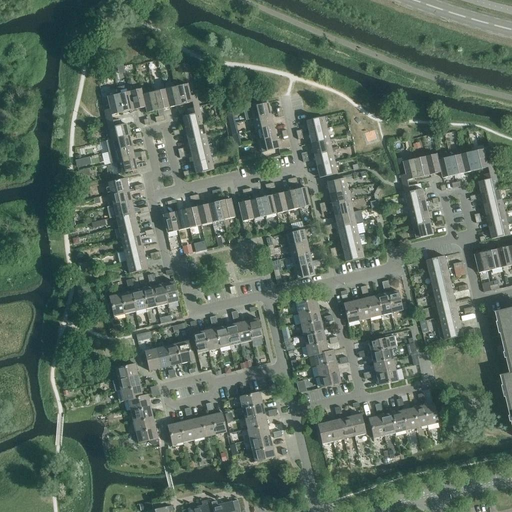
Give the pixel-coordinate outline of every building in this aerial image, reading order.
[(188,84),(176,87),(180,105),(192,102),(191,96),(188,84)] [(176,87),(165,89),(169,108),(180,105),(176,87)] [(141,89),(130,92),(134,110),(145,107),(142,95),(143,95),(141,89)] [(165,89),(154,92),(158,110),(169,108),(165,89)] [(130,92),(118,94),(123,113),(134,110),(130,92)] [(154,92),(143,95),(142,95),(145,107),(146,113),(158,110),(154,92)] [(107,97),(110,109),(111,115),(123,113),(118,94),(107,97)] [(246,120),(252,119),(270,115),(268,103),(250,107),(243,109),(246,120)] [(182,117),(185,129),(203,124),(200,113),(195,114),(189,115),(182,117)] [(252,119),(255,130),(273,126),(270,115),(252,119)] [(306,121),(309,133),(327,128),(324,117),(306,121)] [(108,128),(111,140),(129,136),(126,124),(120,126),(114,127),(108,128)] [(185,129),(188,140),(206,136),(203,124),(185,129)] [(255,130),(258,141),(276,137),(273,126),(255,130)] [(309,133),(311,144),(329,140),(327,128),(309,133)] [(111,140),(113,151),(132,147),(129,136),(111,140)] [(188,140),(190,151),(208,147),(206,136),(188,140)] [(276,137),(258,141),(260,153),(279,149),(276,137)] [(311,144),(314,155),(332,151),(329,140),(311,144)] [(113,151),(109,152),(111,164),(116,162),(134,158),(141,157),(140,154),(134,155),(132,147),(113,151)] [(190,151),(193,162),(211,158),(208,147),(190,151)] [(485,149),(473,152),(477,170),(489,168),(495,166),(493,160),(488,162),(485,149)] [(314,155),(317,167),(335,162),(332,151),(314,155)] [(473,152),(462,155),(466,173),(477,170),(473,152)] [(240,163),(256,159),(254,153),(239,157),(240,163)] [(438,154),(427,157),(431,175),(442,173),(442,172),(439,160),(440,160),(438,154)] [(462,155),(451,157),(455,176),(466,173),(462,155)] [(427,157),(415,160),(420,178),(431,175),(427,157)] [(451,157),(440,160),(439,160),(442,172),(442,173),(443,178),(455,176),(451,157)] [(134,158),(116,162),(119,174),(137,170),(134,158)] [(211,158),(193,162),(196,174),(214,170),(211,158)] [(420,178),(415,160),(404,162),(407,175),(401,176),(402,182),(408,180),(420,178)] [(335,162),(317,167),(319,178),(338,174),(335,162)] [(326,183),(329,194),(347,190),(345,178),(326,183)] [(479,182),(482,194),(500,189),(497,178),(492,179),(486,181),(479,182)] [(108,183),(111,194),(129,190),(126,179),(108,183)] [(306,187),(295,190),(299,208),(310,206),(306,187)] [(405,193),(408,205),(426,201),(423,189),(417,191),(411,192),(405,193)] [(482,194),(485,205),(503,201),(500,189),(482,194)] [(111,194),(113,206),(131,201),(129,193),(129,190),(111,194)] [(295,190),(283,193),(288,211),(299,208),(295,190)] [(329,194),(332,205),(350,201),(347,190),(329,194)] [(283,193),(272,195),(276,214),(288,211),(283,193)] [(272,195),(261,198),(265,216),(276,214),(272,195)] [(261,198),(249,201),(254,219),(265,216),(261,198)] [(231,199),(219,202),(223,220),(235,217),(231,199)] [(113,206),(116,217),(134,213),(131,201),(113,206)] [(254,219),(249,201),(238,204),(242,222),(254,219)] [(332,205),(335,217),(353,212),(350,201),(332,205)] [(408,205),(411,216),(429,212),(426,201),(408,205)] [(485,205),(487,216),(505,212),(503,201),(485,205)] [(219,202),(208,204),(212,223),(223,220),(219,202)] [(208,204),(196,207),(201,225),(212,223),(208,204)] [(196,207),(185,210),(190,228),(201,225),(196,207)] [(185,210),(174,213),(178,231),(190,228),(185,210)] [(335,217),(337,228),(355,224),(353,212),(335,217)] [(411,216),(413,228),(432,223),(429,212),(411,216)] [(487,216),(490,228),(508,223),(505,212),(487,216)] [(116,217),(119,228),(137,224),(134,213),(116,217)] [(178,231),(174,213),(162,215),(167,233),(178,231)] [(432,223),(413,228),(416,239),(434,235),(432,223)] [(508,223),(490,228),(493,239),(511,235),(508,223)] [(119,228),(121,239),(139,235),(137,224),(119,228)] [(337,228),(340,239),(358,235),(355,224),(337,228)] [(286,234),(288,246),(307,241),(304,230),(286,234)] [(121,239),(124,251),(142,246),(139,235),(121,239)] [(340,239),(343,251),(361,246),(358,235),(340,239)] [(288,246),(291,257),(309,253),(307,241),(288,246)] [(173,247),(170,248),(172,254),(183,251),(181,245),(173,247)] [(191,245),(182,247),(184,255),(193,253),(191,245)] [(124,251),(126,262),(145,258),(142,246),(124,251)] [(361,246),(343,251),(345,262),(364,258),(361,246)] [(511,258),(509,247),(498,250),(502,268),(511,265),(511,258)] [(498,250),(487,252),(491,270),(502,268),(498,250)] [(491,270),(487,252),(475,255),(479,273),(491,270)] [(291,257),(294,268),(312,264),(309,253),(291,257)] [(427,261),(430,272),(448,268),(445,256),(427,261)] [(145,258),(126,262),(129,274),(147,269),(145,258)] [(312,264),(294,268),(296,280),(315,276),(312,264)] [(430,272),(432,283),(451,279),(448,268),(430,272)] [(432,283),(435,295),(453,290),(451,279),(432,283)] [(174,282),(163,284),(167,304),(179,301),(174,282)] [(163,284),(152,287),(157,307),(167,304),(163,284)] [(152,287),(141,289),(146,309),(157,307),(152,287)] [(141,289),(131,292),(135,312),(146,309),(141,289)] [(435,295),(438,306),(456,302),(453,290),(435,295)] [(398,291),(386,293),(391,313),(402,311),(398,291)] [(131,292),(120,294),(125,314),(135,312),(131,292)] [(386,293),(376,296),(380,316),(391,313),(386,293)] [(125,314),(120,294),(109,297),(113,317),(125,314)] [(376,296),(365,299),(370,318),(380,316),(376,296)] [(296,303),(298,314),(318,309),(315,298),(296,303)] [(365,299),(354,301),(359,321),(370,318),(365,299)] [(359,321),(354,301),(343,304),(348,324),(359,321)] [(438,306),(440,317),(459,313),(456,302),(438,306)] [(511,308),(496,312),(496,313),(500,312),(511,364),(511,373),(501,376),(505,376),(507,385),(504,385),(511,420),(511,308)] [(298,314),(301,325),(320,320),(318,309),(298,314)] [(438,327),(439,330),(461,324),(459,313),(440,317),(442,326),(438,327)] [(162,323),(172,320),(171,315),(161,317),(162,323)] [(258,319),(247,321),(251,341),(263,338),(258,319)] [(301,325),(303,335),(323,331),(320,320),(301,325)] [(247,321),(236,324),(241,343),(251,341),(247,321)] [(236,324),(225,326),(230,346),(241,343),(236,324)] [(461,324),(439,330),(441,339),(445,339),(446,340),(464,336),(461,324)] [(225,326),(215,329),(219,349),(230,346),(225,326)] [(215,329),(204,331),(208,351),(219,349),(215,329)] [(208,351),(204,331),(193,334),(197,354),(208,351)] [(303,335),(306,346),(326,341),(323,331),(303,335)] [(371,353),(390,349),(397,347),(394,336),(368,342),(370,349),(362,351),(363,357),(367,356),(367,354),(371,353)] [(188,341),(177,344),(182,364),(193,361),(188,341)] [(308,357),(314,356),(313,355),(328,352),(328,351),(326,341),(306,346),(308,357)] [(408,343),(410,365),(419,364),(416,342),(408,343)] [(177,344),(166,346),(171,366),(182,364),(177,344)] [(166,346),(155,349),(160,369),(171,366),(166,346)] [(160,369),(155,349),(144,351),(145,355),(141,356),(143,362),(147,361),(149,371),(160,369)] [(371,353),(373,364),(393,359),(390,349),(371,353)] [(314,356),(316,366),(336,361),(333,350),(328,351),(328,352),(313,355),(314,356)] [(115,368),(118,380),(138,375),(134,358),(130,359),(131,365),(115,368)] [(373,364),(376,375),(395,370),(393,359),(373,364)] [(316,366),(318,377),(338,372),(336,361),(316,366)] [(395,370),(376,375),(378,386),(398,381),(395,370)] [(338,372),(318,377),(321,388),(341,383),(338,372)] [(118,380),(120,390),(140,386),(138,375),(118,380)] [(307,390),(304,380),(296,382),(299,392),(307,390)] [(119,403),(128,400),(143,396),(142,396),(140,386),(120,390),(116,391),(119,403)] [(240,397),(242,408),(262,403),(259,392),(240,397)] [(128,400),(130,411),(150,406),(148,395),(142,396),(143,396),(128,400)] [(242,408),(245,419),(264,414),(262,403),(242,408)] [(433,403),(422,406),(427,426),(438,423),(433,403)] [(130,411),(133,421),(153,417),(150,406),(130,411)] [(422,406),(412,408),(416,428),(427,426),(422,406)] [(412,408),(401,411),(406,431),(416,428),(412,408)] [(401,411),(390,413),(395,433),(406,431),(401,411)] [(222,412),(210,415),(215,435),(226,432),(222,412)] [(390,413),(379,416),(384,436),(395,433),(390,413)] [(245,419),(247,429),(267,425),(264,414),(245,419)] [(361,414),(350,417),(354,436),(366,434),(366,436),(369,435),(365,419),(362,420),(361,414)] [(210,415),(200,418),(204,437),(215,435),(210,415)] [(379,416),(365,419),(369,435),(372,435),(373,438),(384,436),(379,416)] [(133,421),(136,432),(155,427),(153,417),(133,421)] [(350,417),(339,419),(344,439),(354,436),(350,417)] [(200,418),(189,420),(194,440),(204,437),(200,418)] [(339,419),(328,422),(333,441),(344,439),(339,419)] [(189,420),(178,423),(183,443),(194,440),(189,420)] [(328,422),(317,424),(322,444),(333,441),(328,422)] [(169,436),(171,441),(172,445),(183,443),(178,423),(167,425),(169,436)] [(247,429),(250,440),(269,435),(267,425),(247,429)] [(138,443),(154,439),(158,438),(155,427),(136,432),(138,443)] [(250,440),(252,451),(272,446),(269,435),(250,440)] [(272,446),(252,451),(255,462),(275,457),(272,446)] [(182,511),(181,511),(209,511),(206,500),(201,501),(202,506),(182,511)] [(240,511),(238,500),(217,505),(216,501),(211,502),(213,511),(240,511)] [(140,503),(142,510),(153,508),(152,501),(140,503)]
